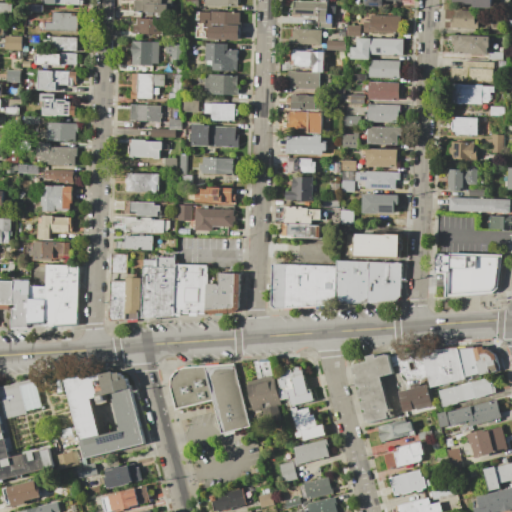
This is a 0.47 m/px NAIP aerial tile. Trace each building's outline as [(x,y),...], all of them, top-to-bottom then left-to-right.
[(134,0),(138,1),(138,0),(162,0),(162,4),(168,4),(168,17),(158,16),(158,13),(134,12),(134,0)] [(198,0),(197,9),(186,9),(186,0),(198,0)] [(328,0),(328,5),(335,5),(334,19),(332,19),(331,29),(318,28),(319,18),(292,17),(293,1),(312,2),(312,0),(328,0)] [(492,0),(492,2),(491,9),(473,8),(473,6),(455,5),(455,2),(451,2),(451,0),(492,0)] [(0,2),(12,3),(12,17),(0,16),(0,2)] [(42,5),(42,12),(24,11),(24,4),(42,5)] [(450,17),(455,17),(455,9),(476,10),(475,21),(478,21),(477,29),(449,28),(450,17)] [(199,22),(200,12),(210,12),(210,11),(241,12),(240,41),(209,39),(209,38),(195,38),(196,22),(199,22)] [(45,22),(52,22),(52,12),(71,13),(71,16),(78,16),(77,31),(45,31),(45,22)] [(370,26),(371,15),(401,16),(401,35),(370,33),(370,32),(365,32),(365,28),(365,25),(370,26)] [(133,34),(133,24),(136,24),(137,18),(163,19),(162,26),(165,26),(165,35),(133,34)] [(365,36),(346,36),(346,21),(360,22),(360,28),(365,28),(365,32),(365,36)] [(321,30),(321,45),(291,44),(291,29),(321,30)] [(454,44),(451,44),(451,35),(489,36),(489,52),(488,56),(454,54),(454,44)] [(5,36),(22,36),(22,46),(22,51),(17,51),(5,50),(5,36)] [(51,47),(44,46),(44,39),(52,40),(52,36),(78,38),(78,52),(51,50),(51,47)] [(357,47),(358,37),(404,40),(403,56),(370,54),(369,59),(350,58),(350,57),(348,57),(348,52),(351,53),(351,47),(357,47)] [(346,51),(339,51),(326,51),(326,40),(347,41),(346,51)] [(153,66),(132,65),(133,44),(135,44),(135,41),(160,42),(159,64),(153,63),(153,66)] [(238,49),(237,72),(211,71),(211,67),(206,67),(207,42),(229,43),(228,49),(238,49)] [(172,53),(166,53),(166,43),(182,44),(181,63),(171,63),(172,53)] [(297,65),(294,65),(294,60),(292,60),(293,51),(324,52),(324,66),(326,66),(326,73),(320,72),(313,72),(313,67),(297,67),(297,65)] [(77,53),(77,65),(62,64),(62,66),(36,65),(37,54),(60,55),(60,52),(77,53)] [(489,52),(503,52),(503,60),(488,60),(488,56),(489,52)] [(400,61),(399,79),(369,77),(369,59),(400,61)] [(451,67),(463,68),(463,61),(494,62),(493,82),(450,80),(451,67)] [(498,61),(507,61),(506,71),(498,70),(498,61)] [(21,70),(20,83),(6,82),(6,70),(21,70)] [(76,71),(76,84),(73,83),(73,86),(56,85),(56,90),(38,90),(39,70),(76,71)] [(319,90),(290,88),(290,81),(288,81),(288,71),(313,72),(320,72),(319,90)] [(157,86),(157,87),(159,87),(158,94),(157,94),(156,100),(131,99),(132,73),(165,74),(165,86),(157,86)] [(172,87),(174,87),(175,73),(182,73),(181,104),(168,103),(169,92),(171,92),(172,87)] [(204,94),(205,74),(238,75),(238,86),(239,87),(239,95),(204,94)] [(353,74),(366,74),(366,82),(353,81),(353,74)] [(369,81),(399,82),(398,101),(368,100),(369,81)] [(495,86),(494,92),(490,92),(490,95),(492,95),(491,101),(488,101),(488,103),(481,103),(481,106),(450,104),(451,83),(482,84),(482,86),(495,86)] [(344,87),(344,96),(335,95),(336,87),(344,87)] [(72,103),(72,106),(75,106),(75,116),(57,115),(57,117),(42,116),(42,108),(44,108),(44,103),(40,102),(41,93),(56,94),(55,99),(66,99),(65,101),(70,102),(70,103),(72,103)] [(198,112),(182,111),(183,93),(199,94),(198,112)] [(291,94),(308,94),(308,96),(315,96),(314,98),(322,98),(322,111),(302,110),(302,107),(300,107),(300,110),(291,109),(291,106),(290,106),(291,94)] [(345,95),(350,95),(350,94),(365,94),(364,105),(350,104),(350,103),(345,102),(345,95)] [(238,109),(238,115),(236,115),(235,121),(211,120),(211,114),(204,113),(204,103),(212,103),(212,102),(236,103),(236,109),(238,109)] [(131,104),(161,106),(160,122),(130,121),(131,104)] [(368,104),(399,105),(398,123),(368,122),(368,104)] [(490,106),(505,106),(505,117),(490,116),(490,106)] [(19,108),(19,115),(6,114),(6,107),(19,108)] [(290,111),(322,113),(321,135),(314,135),(305,135),(306,129),(289,129),(289,125),(287,124),(287,114),(289,114),(290,111)] [(0,125),(1,115),(21,116),(20,126),(0,125)] [(360,126),(343,126),(343,115),(360,116),(360,126)] [(46,118),(46,125),(39,124),(39,125),(24,125),(24,116),(40,117),(40,118),(46,118)] [(478,117),(477,137),(454,136),(454,131),(452,131),(452,119),(455,119),(455,116),(478,117)] [(181,130),(176,129),(167,129),(168,121),(182,121),(181,130)] [(47,140),(40,140),(41,129),(48,129),(48,122),(78,123),(78,134),(76,134),(76,142),(47,141),(47,140)] [(192,128),(193,123),(206,124),(205,125),(236,127),(236,135),(240,135),(239,148),(192,146),(192,141),(190,141),(190,128),(192,128)] [(367,126),(402,128),(401,136),(398,136),(397,145),(366,144),(367,126)] [(151,129),(167,129),(176,129),(175,138),(151,137),(151,129)] [(358,148),(342,148),(342,134),(348,134),(353,135),(353,132),(359,133),(358,148)] [(492,134),(504,135),(503,155),(491,155),(492,134)] [(288,141),(288,135),(313,137),(314,135),(321,135),(321,141),(327,141),(326,151),(322,150),(322,155),(287,154),(287,141),(288,141)] [(162,142),(162,151),(159,151),(159,159),(154,159),(154,157),(129,157),(129,153),(127,153),(128,146),(130,146),(130,140),(146,140),(146,141),(162,142)] [(451,141),(474,142),(474,146),(477,146),(477,160),(447,159),(448,145),(451,145),(451,141)] [(75,156),(75,166),(46,165),(47,147),(77,147),(77,157),(75,156)] [(399,152),(398,162),(397,162),(397,167),(365,166),(366,149),(397,150),(397,152),(399,152)] [(19,163),(6,163),(7,151),(19,152),(19,163)] [(180,153),(188,154),(187,175),(181,174),(179,174),(180,153)] [(177,158),(176,172),(163,172),(164,157),(177,158)] [(202,163),(202,157),(234,158),(233,175),(201,174),(201,170),(199,170),(199,163),(202,163)] [(312,162),(315,162),(315,174),(287,173),(287,157),(312,158),(312,162)] [(355,171),(342,170),(341,170),(341,160),(355,161),(355,171)] [(19,165),(19,175),(6,174),(7,164),(19,165)] [(22,172),(22,165),(38,166),(38,174),(27,174),(27,172),(22,172)] [(477,166),(477,185),(465,185),(465,191),(448,190),(449,169),(461,170),(462,165),(477,166)] [(74,175),(76,175),(76,180),(73,180),(73,182),(45,181),(46,169),(74,171),(74,175)] [(341,181),(342,170),(355,171),(354,181),(341,181)] [(356,172),(365,173),(365,171),(400,172),(400,180),(396,180),(396,189),(364,188),(365,181),(355,181),(356,172)] [(128,175),(128,172),(160,174),(159,193),(127,191),(128,185),(126,185),(127,175),(128,175)] [(192,175),(192,188),(180,187),(181,174),(187,175),(192,175)] [(286,191),(291,192),(292,176),(313,177),(312,202),(285,200),(286,191)] [(341,181),(354,181),(354,192),(341,191),(341,181)] [(339,182),(339,192),(329,192),(329,182),(339,182)] [(56,209),(56,213),(43,212),(43,207),(42,207),(42,190),(44,190),(44,185),(73,186),(72,204),(71,204),(71,210),(56,209)] [(208,190),(208,187),(221,187),(221,190),(223,190),(223,187),(233,188),(232,194),(235,194),(235,200),(232,200),(232,203),(218,203),(218,202),(204,201),(205,190),(208,190)] [(468,188),(484,188),(484,197),(468,197),(468,188)] [(395,205),(395,214),(362,213),(363,194),(399,195),(399,205),(395,205)] [(449,197),(511,200),(511,213),(448,210),(449,197)] [(339,199),(339,207),(322,206),(323,198),(339,199)] [(124,201),(154,202),(154,205),(160,205),(160,210),(164,210),(163,217),(138,216),(138,214),(124,214),(124,201)] [(179,202),(179,204),(179,218),(168,217),(168,201),(179,202)] [(192,205),(192,221),(178,221),(179,218),(179,204),(192,205)] [(234,222),(233,227),(213,226),(213,231),(195,230),(196,208),(203,208),(203,206),(212,206),(212,209),(234,210),(234,215),(236,216),(236,222),(234,222)] [(297,222),(296,224),(284,223),(285,206),(302,206),(302,207),(309,208),(309,209),(321,209),(321,220),(312,220),(312,224),(311,224),(301,224),(301,222),(297,222)] [(340,209),(354,210),(354,224),(339,224),(340,209)] [(71,225),(73,225),(72,232),(71,232),(71,233),(51,233),(50,240),(38,239),(39,223),(43,223),(43,214),(54,215),(54,217),(72,217),(71,225)] [(11,226),(13,226),(12,236),(10,236),(9,244),(0,243),(0,216),(11,216),(11,226)] [(490,216),(511,216),(511,230),(489,230),(490,216)] [(147,232),(142,231),(142,233),(135,232),(122,231),(123,217),(138,218),(137,220),(142,220),(142,218),(153,218),(152,219),(165,220),(165,221),(171,221),(171,229),(165,229),(165,233),(147,233),(147,232)] [(295,237),(283,236),(283,223),(284,223),(296,224),(301,224),(311,224),(311,225),(320,226),(320,231),(325,231),(325,233),(326,233),(326,238),(325,238),(325,239),(295,238),(295,237)] [(385,233),(402,234),(401,259),(356,257),(357,234),(385,235),(385,233)] [(144,236),(146,236),(146,235),(154,236),(154,251),(142,250),(142,248),(140,247),(140,250),(116,249),(116,242),(124,242),(124,236),(126,236),(126,235),(140,236),(140,234),(145,234),(144,236)] [(169,238),(177,238),(177,249),(168,248),(169,238)] [(34,244),(34,241),(71,243),(70,263),(33,261),(33,259),(23,258),(24,243),(34,244)] [(112,254),(128,254),(127,274),(111,273),(112,254)] [(435,254),(503,255),(498,289),(492,295),(444,298),(445,274),(435,274),(435,254)] [(143,318),(143,276),(144,267),(158,267),(158,260),(158,257),(176,258),(175,263),(175,315),(143,318)] [(144,259),(158,260),(158,267),(144,267),(144,259)] [(370,262),(403,263),(402,296),(399,301),(369,303),(336,305),(337,266),(337,261),(370,262)] [(175,263),(208,265),(208,284),(207,314),(175,315),(175,263)] [(336,305),(277,309),(271,305),(273,264),(337,266),(336,305)] [(46,324),(46,286),(47,266),(79,266),(78,325),(46,324)] [(208,284),(220,284),(220,274),(242,274),(240,309),(235,312),(207,314),(208,284)] [(143,318),(126,320),(127,280),(128,278),(143,276),(143,318)] [(0,279),(14,280),(13,304),(10,304),(10,308),(0,308),(0,279)] [(13,328),(13,304),(14,280),(29,280),(30,286),(29,327),(13,328)] [(126,320),(112,321),(109,317),(110,280),(127,280),(126,320)] [(46,324),(29,327),(30,286),(46,286),(46,324)] [(422,351),(457,348),(466,379),(431,387),(429,377),(422,351)] [(474,348),(481,375),(466,379),(457,348),(474,348)] [(474,348),(484,348),(492,350),(497,356),(501,370),(481,375),(474,348)] [(405,412),(400,392),(412,389),(410,382),(406,378),(403,373),(401,374),(399,365),(394,366),(392,357),(422,351),(429,377),(420,379),(422,387),(428,385),(433,406),(405,412)] [(352,365),(357,387),(360,386),(361,389),(358,390),(360,399),(364,398),(364,401),(361,402),(363,410),(366,409),(367,413),(364,414),(367,424),(392,417),(393,416),(391,409),(390,409),(381,377),(394,374),(389,355),(376,358),(375,354),(366,357),(367,361),(352,365)] [(279,406),(282,418),(266,422),(264,412),(257,414),(257,411),(254,412),(248,386),(249,385),(249,382),(259,380),(254,361),(272,362),(276,376),(275,377),(275,379),(277,379),(279,389),(282,400),(283,405),(279,406)] [(176,410),(171,385),(171,378),(174,375),(176,372),(183,367),(236,364),(252,428),(222,435),(217,413),(213,400),(176,410)] [(302,366),(303,370),(304,369),(309,389),(312,388),(315,401),(292,406),(290,398),(282,400),(279,389),(281,389),(279,379),(282,379),(281,375),(283,375),(282,371),(302,366)] [(85,461),(65,379),(81,375),(83,380),(114,372),(121,372),(125,374),(128,378),(146,445),(85,461)] [(18,381),(33,378),(41,407),(25,410),(18,381)] [(444,407),(444,406),(442,406),(441,404),(443,403),(440,391),(491,379),(491,380),(493,380),(495,386),(496,386),(497,392),(494,393),(494,395),(444,407)] [(5,418),(0,398),(0,386),(18,381),(25,410),(26,413),(5,418)] [(0,479),(0,398),(5,418),(14,455),(48,447),(53,466),(0,479)] [(480,422),(472,424),(471,423),(463,425),(459,410),(469,407),(469,408),(497,402),(501,417),(492,419),(493,420),(480,423),(480,422)] [(298,433),(292,409),(298,407),(299,410),(309,408),(311,415),(315,414),(318,426),(323,424),(326,436),(304,441),(303,437),(297,438),(296,433),(298,433)] [(406,419),(407,422),(412,421),(415,434),(381,443),(377,426),(406,419)] [(444,437),(441,425),(452,422),(453,426),(455,425),(457,434),(444,437)] [(493,453),(493,454),(491,455),(491,456),(483,459),(482,457),(477,459),(476,455),(474,455),(473,449),(475,448),(474,444),(472,444),(469,433),(486,429),(486,430),(503,426),(509,449),(493,453)] [(418,432),(431,429),(433,437),(420,440),(418,432)] [(328,439),(330,447),(328,448),(330,456),(304,463),(304,464),(297,466),(295,458),(297,458),(295,447),(328,439)] [(385,454),(394,452),(393,448),(421,441),(424,454),(422,454),(423,461),(389,469),(385,454)] [(447,450),(460,447),(464,464),(452,467),(450,459),(447,450)] [(56,455),(77,450),(81,464),(59,470),(56,455)] [(434,453),(447,450),(450,459),(437,462),(434,453)] [(293,461),(298,480),(284,483),(280,464),(293,461)] [(113,465),(114,468),(135,463),(136,468),(139,467),(143,480),(111,488),(109,479),(102,481),(100,473),(107,471),(106,467),(113,465)] [(494,466),(495,467),(511,463),(511,479),(499,483),(500,488),(489,490),(484,469),(494,466)] [(98,474),(81,479),(78,468),(95,464),(98,474)] [(425,480),(429,479),(431,486),(427,487),(427,488),(423,489),(423,491),(418,492),(418,490),(413,491),(413,492),(403,495),(403,493),(395,495),(391,478),(421,470),(422,477),(425,477),(425,480)] [(331,485),(332,485),(334,493),(320,497),(320,494),(307,497),(304,483),(329,477),(331,485)] [(2,488),(11,486),(12,486),(36,480),(38,489),(41,488),(43,496),(40,496),(40,498),(28,501),(28,503),(15,507),(14,505),(7,507),(2,488)] [(119,494),(119,492),(146,485),(151,502),(110,511),(105,511),(102,498),(119,494)] [(430,491),(453,485),(455,496),(432,501),(430,491)] [(51,494),(52,494),(51,491),(74,486),(76,494),(53,499),(53,498),(52,499),(51,494)] [(501,511),(496,511),(474,511),(473,507),(478,506),(476,496),(511,486),(511,509),(501,511)] [(216,498),(219,498),(218,494),(242,488),(246,504),(242,505),(242,506),(237,508),(236,506),(231,507),(232,509),(222,511),(222,510),(215,511),(211,496),(215,495),(216,498)] [(258,495),(271,492),(274,505),(262,508),(258,495)] [(70,496),(79,494),(81,501),(72,504),(70,496)] [(300,496),(302,504),(282,509),(280,501),(300,496)] [(336,497),(338,507),(336,507),(337,511),(305,511),(305,510),(309,509),(308,503),(336,497)] [(391,511),(391,509),(394,508),(393,506),(428,497),(430,504),(439,502),(442,511),(438,511),(391,511)]
